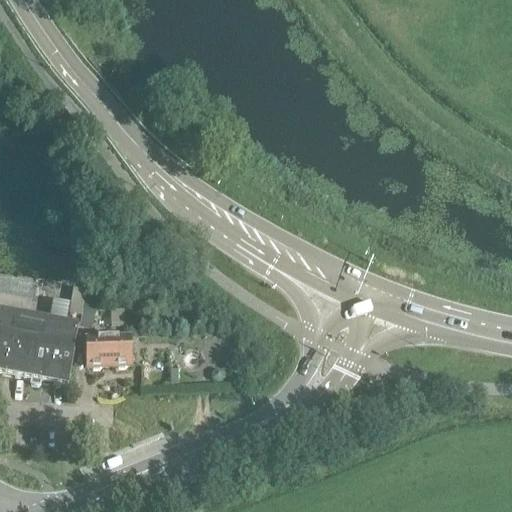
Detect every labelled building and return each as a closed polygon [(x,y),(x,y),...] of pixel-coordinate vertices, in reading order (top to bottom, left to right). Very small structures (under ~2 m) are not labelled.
[(78,330),(77,331),(93,333),(100,288),(88,286),(81,326),(78,330)] [(73,291),(69,317),(81,319),(86,293),(73,291)] [(0,376),(30,383),(29,386),(39,388),(40,384),(68,390),(77,331),(78,330),(78,328),(69,326),(53,323),(2,314),(3,310),(0,309),(0,376)] [(127,341),(143,341),(143,329),(127,329),(127,341)] [(89,370),(132,369),(131,341),(88,342),(89,370)]
